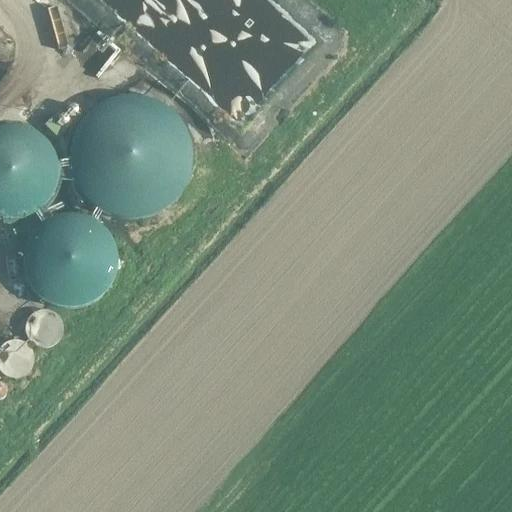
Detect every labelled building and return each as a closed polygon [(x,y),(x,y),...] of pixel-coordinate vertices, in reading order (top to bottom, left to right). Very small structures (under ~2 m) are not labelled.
[(9,92),(17,99),(51,63),(43,55),(9,92)] [(72,179),(66,182),(74,197),(79,193),(82,198),(87,203),(95,210),(104,215),(114,218),(123,220),(132,221),(141,219),(151,217),(158,214),(166,209),(172,203),(180,194),(185,185),(189,174),(191,164),(191,155),(189,144),(186,135),(182,127),(178,121),(174,116),(169,112),(164,108),(157,104),(152,102),(146,100),(138,98),(132,98),(128,98),(121,98),(117,99),(109,101),(102,104),(96,108),(90,113),(85,117),(80,123),(75,131),(72,138),(70,147),(69,154),(69,163),(70,172),(72,179)] [(44,141),(41,139),(38,136),(35,134),(31,132),(28,130),(24,129),(20,128),(17,127),(13,127),(9,127),(5,127),(1,128),(0,127),(0,220),(1,221),(1,225),(16,225),(16,221),(20,220),(24,219),(28,218),(31,216),(34,214),(38,212),(41,210),(43,207),(46,204),(48,201),(50,198),(52,195),(54,191),(55,188),(56,184),(57,180),(57,176),(57,172),(57,168),(56,165),(55,161),(54,157),(52,154),(51,150),(48,147),(46,144),(44,141)] [(92,305),(95,303),(98,301),(101,298),(104,295),(107,292),(109,289),(111,286),(112,282),(114,279),(115,275),(116,271),(116,268),(116,264),(116,260),(116,256),(115,252),(114,249),(113,245),(111,241),(109,238),(107,235),(105,232),(102,229),(99,227),(96,224),(93,222),(89,220),(86,219),(82,218),(78,217),(74,216),(71,216),(67,216),(63,216),(59,217),(55,218),(52,219),(48,221),(45,223),(42,225),(38,227),(36,230),(33,233),(31,236),(29,239),(27,242),(23,241),(18,257),(22,258),(22,262),(22,265),(22,269),(23,273),(24,277),(25,280),(26,284),(28,287),(30,291),(33,294),(35,297),(38,299),(41,302),(44,304),(48,306),(51,307),(55,309),(58,310),(62,310),(66,311),(70,311),(74,311),(78,310),(81,309),(85,308),(89,307),(92,305)] [(30,317),(28,319),(27,321),(26,324),(25,326),(24,328),(24,331),(20,331),(21,337),(25,336),(26,338),(27,340),(28,342),(30,344),(32,346),(34,347),(36,348),(38,349),(40,349),(43,350),(45,350),(47,349),(50,349),(52,348),(54,346),(56,345),(57,343),(59,341),(60,339),(61,337),(62,335),(62,332),(62,330),(62,327),(61,325),(60,323),(59,321),(58,319),(56,317),(54,315),(52,314),(50,313),(48,312),(45,312),(43,312),(40,312),(38,312),(36,313),(33,314),(31,316),(30,317)] [(19,343),(19,338),(14,338),(14,342),(12,342),(9,342),(7,343),(5,344),(3,345),(1,347),(0,347),(0,373),(1,375),(3,376),(5,378),(7,379),(10,379),(12,380),(15,380),(17,379),(19,379),(22,378),(24,377),(26,375),(28,374),(29,372),(31,370),(32,368),(32,365),(33,363),(33,360),(33,358),(32,356),(31,353),(30,351),(29,349),(27,347),(25,346),(23,344),(21,343),(19,343)]
